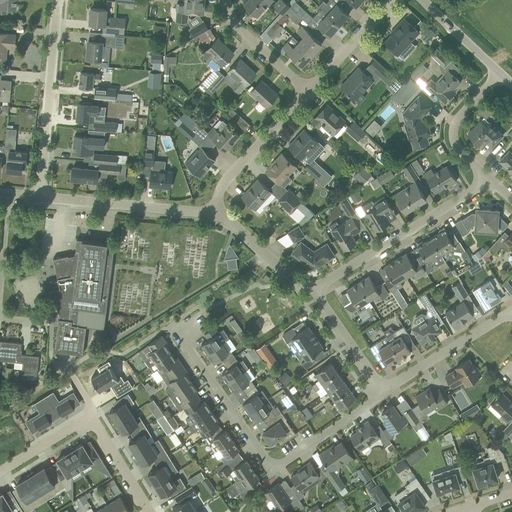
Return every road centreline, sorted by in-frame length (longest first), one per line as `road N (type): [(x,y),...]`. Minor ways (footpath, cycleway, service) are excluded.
road 1 (residential): [(385,394),(272,465),(182,345)]
road 2 (residential): [(0,470),(89,423),(148,511)]
road 3 (residential): [(310,289),(486,181)]
road 4 (residential): [(39,197),(55,0)]
road 5 (residential): [(212,211),(39,197)]
road 6 (residential): [(308,91),(225,179),(212,211)]
road 7 (residential): [(385,394),(511,315)]
road 8 (residential): [(486,181),(458,152),(454,130),(499,75)]
road 9 (residential): [(385,394),(310,289)]
road 10 (residential): [(396,0),(308,91)]
road 11 (residential): [(310,289),(212,211)]
road 12 (residential): [(308,91),(242,34),(227,0)]
